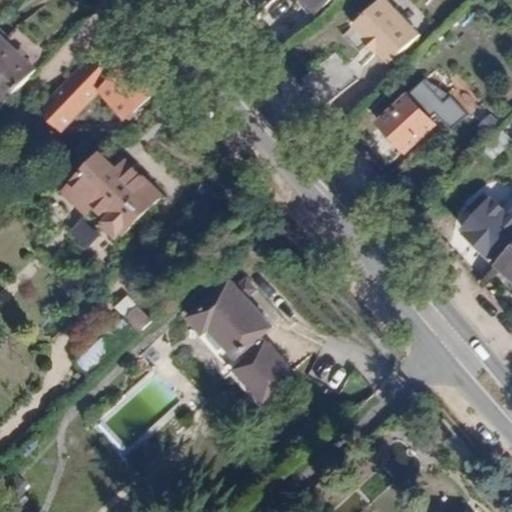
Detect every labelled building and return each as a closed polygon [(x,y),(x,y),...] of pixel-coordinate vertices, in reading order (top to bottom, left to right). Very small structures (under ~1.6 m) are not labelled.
[(0,63),(14,48),(22,39),(22,15),(36,0),(13,0),(0,14),(0,63)] [(315,0),(325,9),(334,0),(315,0)] [(369,37),(381,49),(393,62),(422,35),(389,0),(381,0),(357,24),(369,37)] [(380,51),(381,49),(369,37),(367,38),(380,51)] [(137,47),(134,49),(104,80),(99,86),(98,88),(126,118),(167,82),(137,47)] [(14,48),(0,63),(0,108),(36,68),(14,48)] [(333,53),(302,81),(326,107),(356,78),(333,53)] [(99,86),(104,80),(83,59),(42,101),(48,108),(83,73),(99,86)] [(64,122),(98,88),(99,86),(83,73),(48,108),(64,122)] [(381,122),(387,129),(406,150),(408,152),(437,124),(409,94),(381,122)] [(387,129),(364,150),(383,170),(406,150),(387,129)] [(484,147),(493,157),(511,140),(503,130),(484,147)] [(121,166),(103,151),(69,190),(90,208),(96,201),(129,230),(165,192),(128,158),(121,166)] [(511,188),(500,177),(488,190),(511,212),(511,211),(511,188)] [(511,237),(511,217),(490,198),(488,200),(482,195),(473,206),(478,211),(463,231),(495,258),(511,237)] [(68,232),(86,248),(100,233),(82,217),(68,232)] [(511,245),(497,263),(511,275),(511,245)] [(238,363),(271,331),(229,286),(188,326),(203,343),(211,335),(238,363)] [(156,316),(164,309),(149,294),(143,302),(156,316)] [(145,326),(154,318),(156,316),(143,302),(132,312),(145,326)] [(145,326),(141,330),(150,340),(163,328),(154,318),(145,326)] [(417,444),(426,437),(433,429),(424,418),(408,434),(417,444)] [(435,448),(426,437),(417,444),(427,455),(435,448)]
